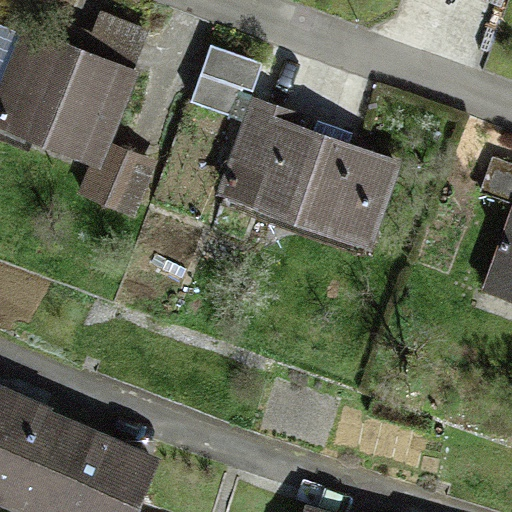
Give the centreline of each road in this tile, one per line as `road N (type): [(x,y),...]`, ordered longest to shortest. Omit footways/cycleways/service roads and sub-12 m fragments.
road 1 (residential): [(431,511),(99,395),(0,348)]
road 2 (residential): [(511,111),(212,0)]
